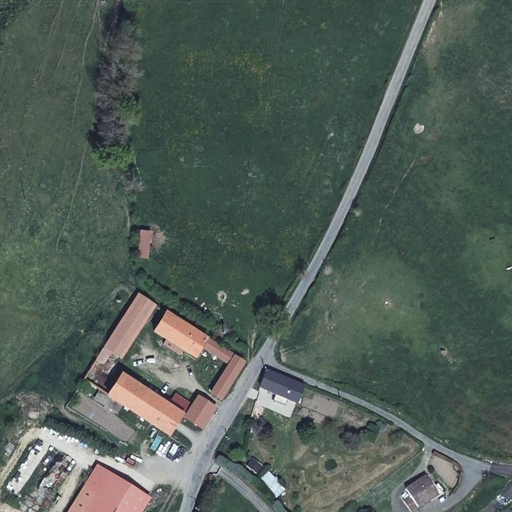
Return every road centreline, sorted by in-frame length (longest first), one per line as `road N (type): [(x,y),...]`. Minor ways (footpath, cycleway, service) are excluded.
road 1 (unclassified): [(433,0),(319,259),(259,357)]
road 2 (residential): [(482,466),(259,357)]
road 3 (unclassified): [(259,357),(207,450),(184,511)]
